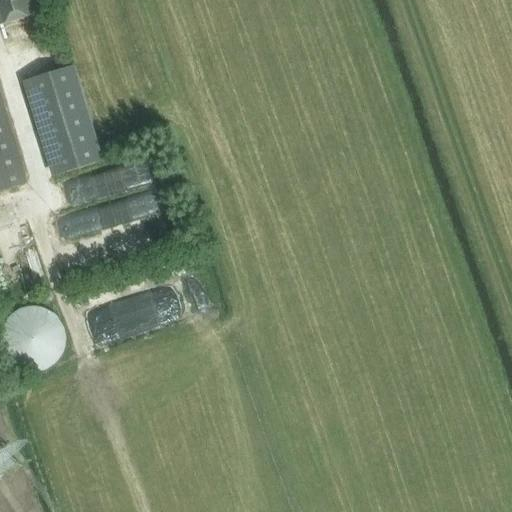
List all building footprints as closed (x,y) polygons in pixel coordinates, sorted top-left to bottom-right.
[(0,0),(0,25),(39,14),(34,0),(0,0)] [(21,79),(46,176),(98,162),(72,65),(21,79)] [(0,191),(27,184),(0,94),(0,191)] [(142,189),(82,209),(90,233),(150,212),(142,189)] [(1,344),(5,357),(14,367),(26,372),(39,372),(52,366),(60,356),(64,344),(63,330),(56,319),(45,311),(32,309),(19,312),(8,320),(2,331),(1,344)]
